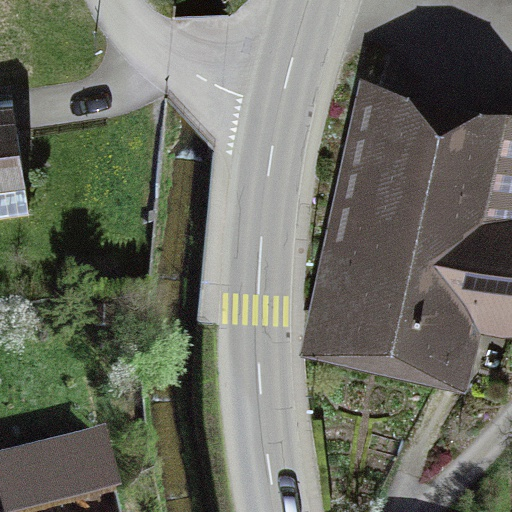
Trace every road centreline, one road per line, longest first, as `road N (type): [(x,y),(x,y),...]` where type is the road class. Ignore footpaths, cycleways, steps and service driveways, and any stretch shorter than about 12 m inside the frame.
road 1 (secondary): [(275,114),(257,359),(278,511)]
road 2 (residential): [(111,0),(164,54),(275,114)]
road 3 (residential): [(421,511),(511,423)]
